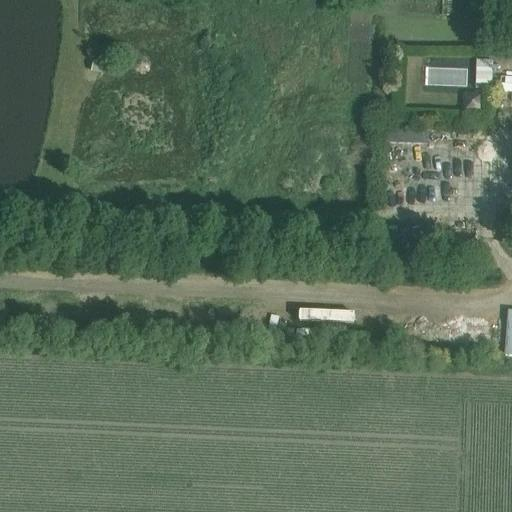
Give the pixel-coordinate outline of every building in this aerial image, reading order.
[(471,55),(430,55),(430,84),(471,85),(471,55)] [(142,289),(142,306),(189,306),(190,290),(142,289)] [(287,305),(280,309),(289,327),(297,323),(287,305)] [(446,307),(447,322),(473,320),(471,305),(446,307)] [(488,310),(473,332),(484,340),(500,318),(488,310)]
